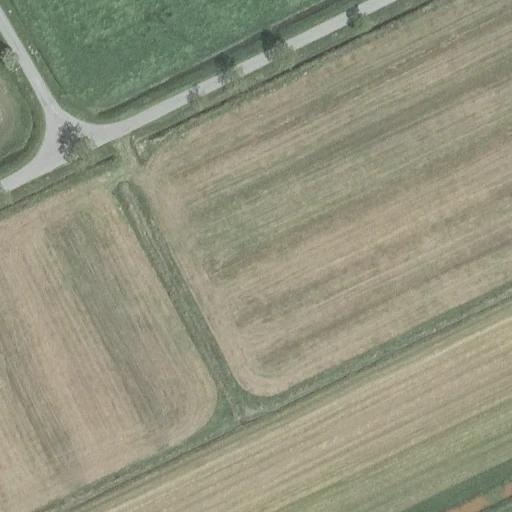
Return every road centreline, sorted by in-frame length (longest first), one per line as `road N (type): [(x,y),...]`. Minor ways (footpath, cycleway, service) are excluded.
road 1 (unclassified): [(73,151),(373,0)]
road 2 (unclassified): [(73,151),(0,27)]
